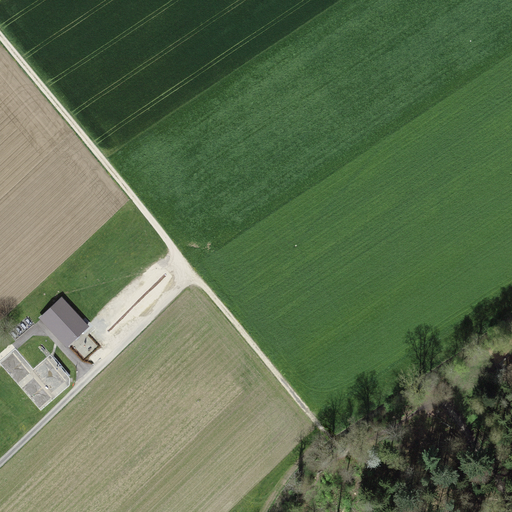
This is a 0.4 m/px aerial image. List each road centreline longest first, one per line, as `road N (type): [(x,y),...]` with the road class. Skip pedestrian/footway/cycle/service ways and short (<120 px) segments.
road 1 (track): [(194,274),(313,426)]
road 2 (track): [(511,496),(460,371)]
